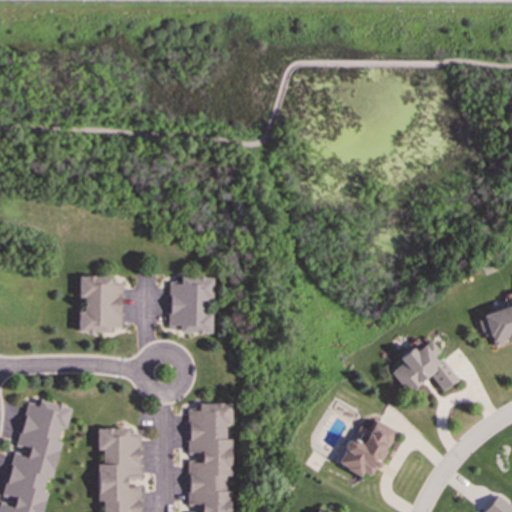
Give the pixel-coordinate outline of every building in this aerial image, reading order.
[(119,328),(119,284),(109,284),(109,276),(77,277),(77,297),(82,297),(82,311),(76,311),(76,333),(108,332),(108,328),(119,328)] [(209,277),(178,277),(178,283),(167,283),(167,325),(177,325),(177,333),(210,333),(210,311),(209,311),(209,277)] [(511,304),(475,316),(481,338),(488,336),(491,345),(511,338),(511,304)] [(456,380),(438,356),(439,355),(428,340),(413,351),(410,348),(397,358),(400,362),(388,371),(404,393),(428,375),(440,391),(456,380)] [(0,511),(39,511),(45,492),(40,491),(44,477),(49,478),(58,442),(54,441),(58,427),(63,429),(69,408),(37,400),(36,406),(25,403),(14,447),(26,449),(24,456),(11,453),(0,500),(0,511)] [(186,511),(229,511),(230,491),(224,491),(224,476),(230,476),(230,439),(224,439),(224,425),(230,425),(230,404),(198,404),(198,411),(187,411),(187,455),(199,455),(199,461),(187,461),(187,510),(186,511)] [(336,464),(360,476),(362,473),(370,477),(394,431),(373,420),(361,442),(350,436),(336,464)] [(138,511),(138,487),(125,487),(125,479),(138,479),(137,435),(127,436),(127,428),(95,428),(95,450),(100,450),(100,464),(95,464),(95,501),(100,501),(100,511),(138,511)] [(511,511),(511,508),(495,495),(481,511),(511,511)]
